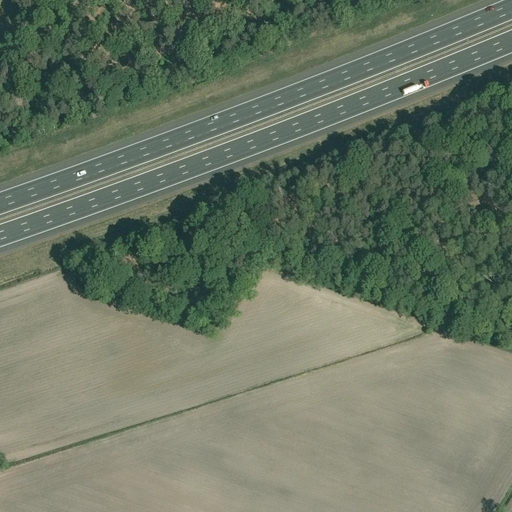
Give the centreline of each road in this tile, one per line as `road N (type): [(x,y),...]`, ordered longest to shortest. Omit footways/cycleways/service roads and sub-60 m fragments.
road 1 (motorway): [(511,8),(0,203)]
road 2 (motorway): [(0,235),(511,41)]
road 3 (unclassified): [(0,104),(51,72),(84,0)]
